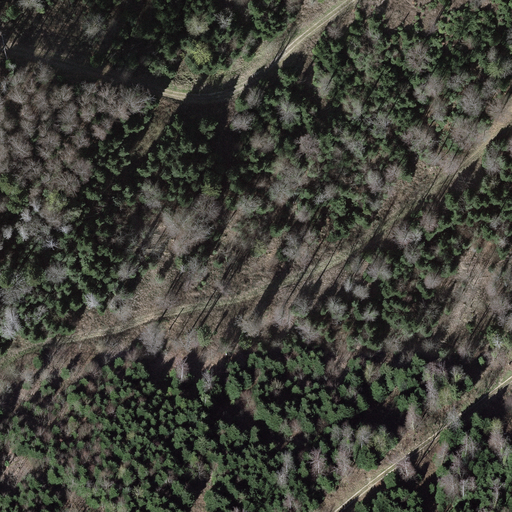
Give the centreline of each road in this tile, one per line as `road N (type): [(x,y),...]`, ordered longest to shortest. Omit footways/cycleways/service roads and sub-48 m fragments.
road 1 (track): [(344,0),(255,76),(219,91),(0,44)]
road 2 (track): [(511,376),(332,511)]
